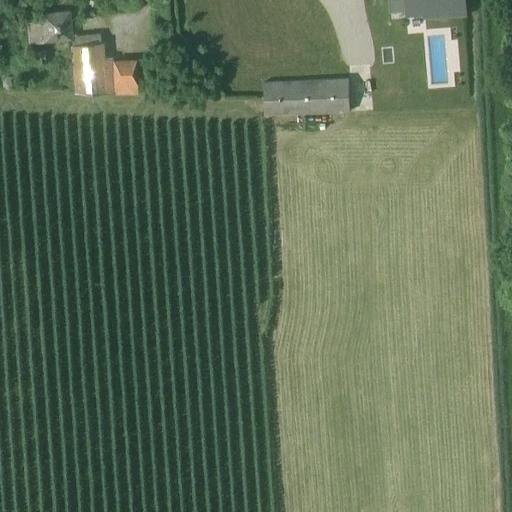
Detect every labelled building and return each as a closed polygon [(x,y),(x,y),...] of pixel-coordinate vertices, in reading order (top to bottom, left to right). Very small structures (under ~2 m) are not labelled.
[(406,14),(423,13),(423,18),(466,14),(465,0),(405,0),(406,8),(406,14)] [(28,44),(71,40),(71,45),(69,45),(73,91),(138,94),(137,59),(112,59),(112,57),(104,57),(103,42),(100,42),(100,33),(94,33),(73,35),(71,19),(70,10),(40,13),(41,20),(26,22),(28,44)] [(44,51),(32,52),(33,62),(45,61),(44,51)] [(2,80),(2,86),(6,89),(18,89),(22,85),(22,80),(18,76),(6,76),(2,80)] [(349,79),(264,82),(265,115),(351,112),(349,79)]
